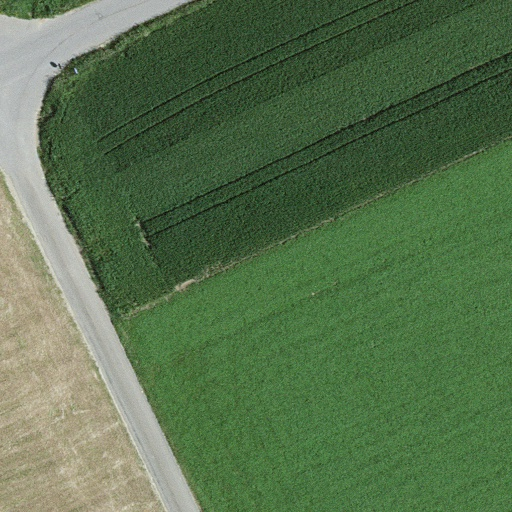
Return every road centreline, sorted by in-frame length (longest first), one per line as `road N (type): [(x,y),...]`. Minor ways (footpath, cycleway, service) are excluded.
road 1 (track): [(0,97),(190,511)]
road 2 (unclassified): [(113,0),(0,50)]
